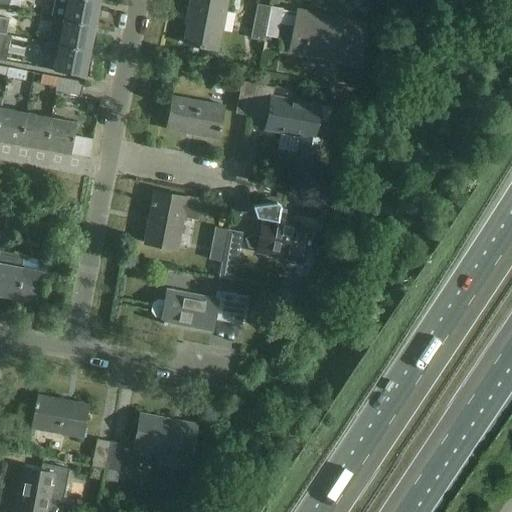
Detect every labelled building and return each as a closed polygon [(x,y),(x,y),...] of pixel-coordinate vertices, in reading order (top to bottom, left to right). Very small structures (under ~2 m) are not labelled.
[(95,27),(99,1),(92,0),(55,0),(52,19),(54,19),(95,27)] [(191,0),(188,16),(188,17),(190,17),(185,45),(198,47),(198,48),(203,49),(203,48),(217,51),(221,32),(217,31),(220,13),(224,13),(226,0),(191,0)] [(265,37),(271,7),(257,5),(251,40),(265,42),(266,37),(265,37)] [(282,13),(283,10),(271,7),(265,37),(266,37),(277,39),(279,25),(294,28),(290,51),(306,54),(307,48),(341,55),(340,60),(359,64),(365,29),(348,26),(348,21),(297,12),(297,15),(282,13)] [(0,34),(7,36),(10,20),(0,18),(0,34)] [(90,51),(95,27),(54,19),(49,44),(90,51)] [(85,77),(90,51),(49,44),(47,44),(45,55),(57,58),(54,71),(85,77)] [(0,76),(7,78),(8,69),(0,67),(0,76)] [(24,81),(25,72),(8,69),(7,78),(24,81)] [(57,87),(58,78),(43,75),(41,84),(57,87)] [(82,97),(84,86),(84,83),(58,78),(57,87),(56,92),(80,96),(80,97),(82,97)] [(250,117),(256,85),(242,82),(235,114),(250,117)] [(314,140),(320,106),(272,97),(274,88),(256,85),(250,117),(267,120),(265,130),(298,137),(298,139),(302,139),(297,169),(317,173),(323,141),(314,140)] [(173,97),(167,130),(218,140),(219,132),(220,132),(221,128),(220,128),(223,111),(210,109),(211,104),(173,97)] [(0,140),(20,145),(26,115),(1,110),(0,116),(0,140)] [(45,150),(51,119),(26,115),(20,145),(45,150)] [(71,155),(77,124),(51,119),(45,150),(71,155)] [(150,246),(150,244),(176,249),(183,216),(196,218),(199,201),(154,193),(153,202),(151,202),(150,205),(152,206),(145,243),(147,244),(147,245),(150,246)] [(264,201),(262,202),(261,204),(261,206),(260,207),(260,208),(260,210),(260,212),(261,213),(262,216),(263,217),(263,218),(263,219),(263,220),(262,225),(261,225),(260,228),(259,229),(257,231),(256,233),(253,235),(251,237),(249,238),(247,239),(244,240),(245,242),(249,240),(251,247),(248,248),(251,249),(252,248),(257,249),(256,252),(303,261),(306,244),(309,245),(310,240),(307,240),(309,230),(282,225),(286,204),(287,205),(287,204),(266,198),(264,201)] [(22,230),(23,222),(7,218),(5,227),(22,230)] [(55,240),(57,229),(31,224),(29,235),(55,240)] [(221,262),(228,231),(215,228),(209,260),(221,262)] [(235,265),(241,233),(228,231),(221,262),(218,277),(231,279),(234,265),(235,265)] [(0,296),(17,299),(26,257),(0,252),(0,253),(0,296)] [(55,263),(26,257),(17,299),(42,304),(48,275),(52,276),(55,263)] [(214,319),(233,323),(239,294),(217,290),(215,298),(168,288),(165,300),(159,299),(153,303),(152,310),(156,315),(162,317),(162,320),(163,321),(163,322),(166,323),(166,321),(212,330),(214,319)] [(89,405),(73,402),(38,395),(37,403),(35,403),(34,407),(36,408),(32,428),(83,438),(89,405)] [(197,425),(179,421),(141,414),(135,446),(160,451),(158,462),(187,468),(190,456),(191,456),(192,449),(194,450),(195,446),(193,445),(197,425)] [(106,469),(111,442),(97,440),(92,467),(106,469)] [(124,444),(111,442),(106,469),(119,472),(124,444)] [(43,463),(41,471),(24,468),(15,511),(47,511),(50,500),(63,502),(69,468),(43,463)]
